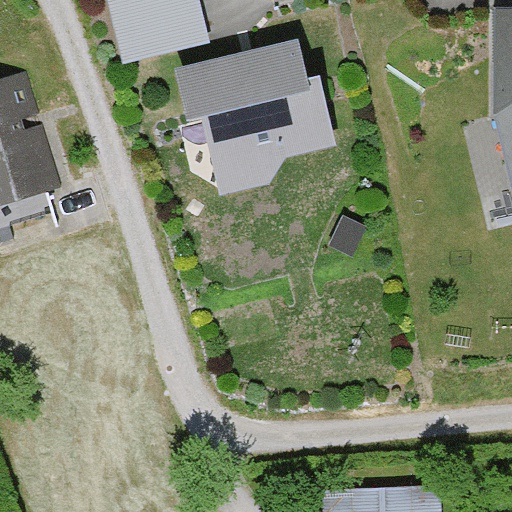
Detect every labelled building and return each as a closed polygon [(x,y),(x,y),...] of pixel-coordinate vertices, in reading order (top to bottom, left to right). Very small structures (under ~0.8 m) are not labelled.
[(118,0),(104,3),(118,68),(201,50),(190,0),(118,0)] [(511,13),(498,14),(499,115),(511,173),(511,13)] [(212,201),(262,188),(279,159),(316,150),(290,45),(168,75),(180,124),(193,121),(212,201)] [(0,201),(53,187),(22,78),(0,83),(0,201)] [(318,499),(318,511),(432,511),(433,499),(318,499)]
